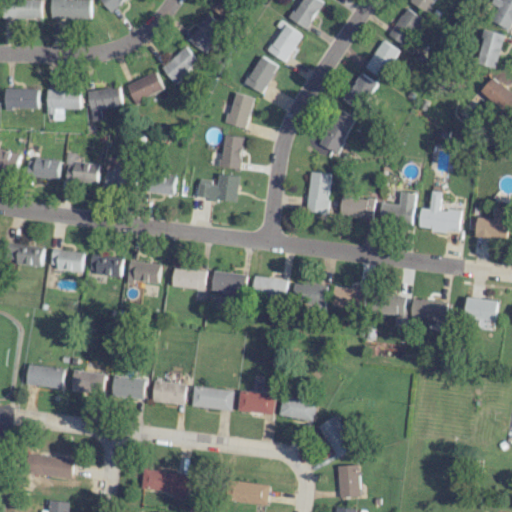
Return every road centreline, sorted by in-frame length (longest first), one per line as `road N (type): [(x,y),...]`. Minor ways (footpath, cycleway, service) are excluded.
road 1 (residential): [(511,273),(0,206)]
road 2 (residential): [(22,412),(283,451),(305,481),(300,511)]
road 3 (residential): [(368,0),(291,116),(268,239)]
road 4 (residential): [(169,0),(153,24),(112,50),(0,56)]
